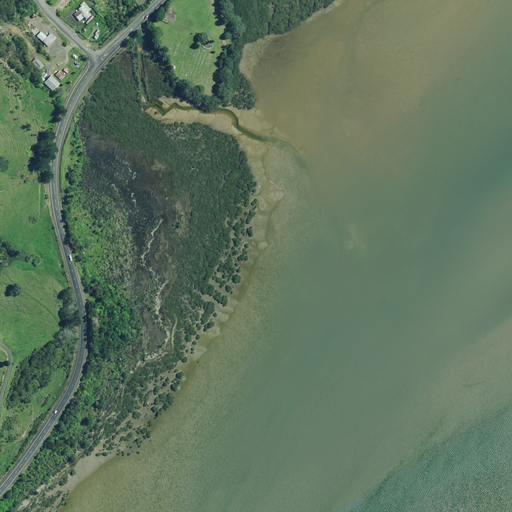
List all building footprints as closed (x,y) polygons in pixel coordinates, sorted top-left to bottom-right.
[(90,10),(83,2),(79,5),(80,7),(77,10),(78,11),(74,15),(79,21),(83,18),(85,20),(93,13),(90,10)] [(42,41),(46,37),(41,32),(37,36),(42,41)] [(56,38),(50,33),(42,41),(48,47),(56,38)] [(44,66),(37,58),(32,63),(39,71),(44,66)] [(65,76),(60,71),(55,75),(60,80),(65,76)] [(59,84),(51,76),(44,83),(52,91),(59,84)]
